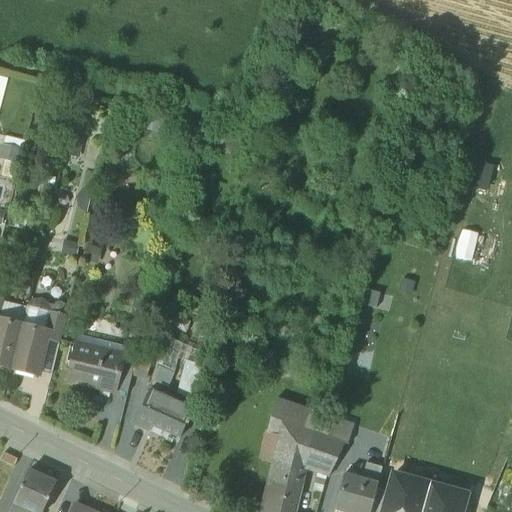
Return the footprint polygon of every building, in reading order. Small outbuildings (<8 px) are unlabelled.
[(238,134),(215,127),(209,147),(221,150),(223,145),(234,148),(238,134)] [(403,312),(381,304),(376,318),(398,326),(403,312)] [(49,314),(45,332),(46,332),(44,340),(59,343),(65,318),(49,314)] [(0,320),(0,367),(11,370),(22,326),(0,320)] [(45,332),(22,326),(11,370),(38,377),(43,359),(40,358),(44,340),(46,332),(45,332)] [(124,353),(75,342),(66,382),(115,393),(124,353)] [(153,352),(138,348),(137,352),(152,357),(153,352)] [(152,357),(137,352),(132,374),(147,378),(152,357)] [(347,358),(335,355),(331,371),(344,374),(347,358)] [(361,360),(347,358),(344,374),(357,377),(361,360)] [(185,361),(179,386),(204,393),(209,368),(185,361)] [(192,410),(149,390),(134,424),(149,431),(152,425),(180,438),(186,424),(188,424),(190,419),(189,418),(192,410)] [(331,418),(276,399),(271,418),(290,425),(327,438),(331,418)] [(290,425),(271,418),(268,431),(280,434),(266,491),(295,500),(303,467),(287,461),(294,437),(287,435),(290,425)] [(350,425),(331,418),(327,438),(344,444),(350,425)] [(327,438),(290,425),(287,435),(294,437),(287,461),(303,467),(318,472),(326,475),(329,476),(344,444),(327,438)] [(43,511),(56,485),(28,472),(9,511),(25,511),(27,510),(31,511),(43,511)] [(326,475),(318,472),(313,490),(321,492),(326,475)] [(421,511),(430,484),(393,474),(382,511),(421,511)] [(369,511),(377,484),(343,475),(334,510),(340,511),(369,511)] [(430,484),(421,511),(464,511),(469,495),(430,484)] [(291,511),(295,500),(266,491),(260,511),(291,511)]
